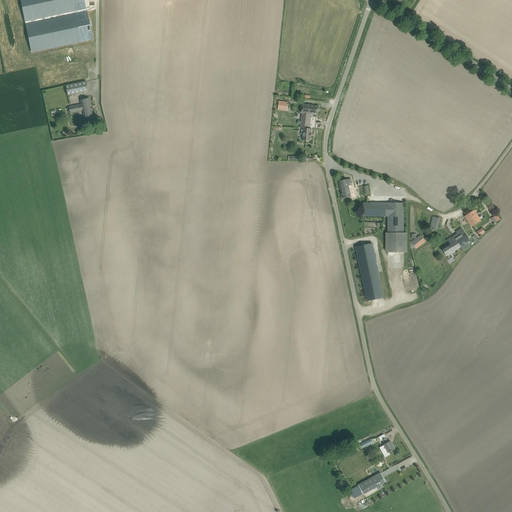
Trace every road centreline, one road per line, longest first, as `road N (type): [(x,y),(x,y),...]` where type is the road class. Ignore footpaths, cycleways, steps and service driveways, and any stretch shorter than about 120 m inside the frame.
road 1 (unclassified): [(451,511),(377,387),(325,155),(371,0)]
road 2 (tertiary): [(511,88),(374,0)]
